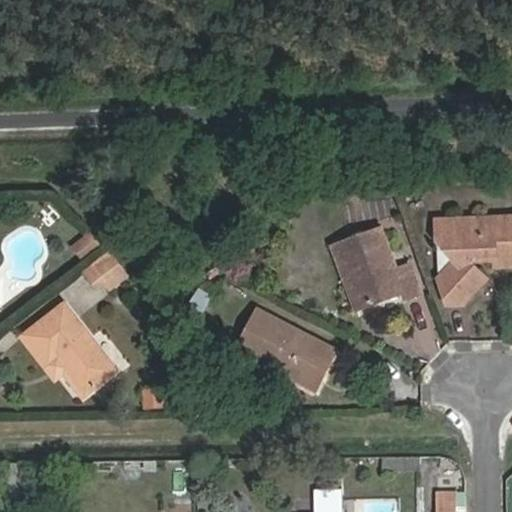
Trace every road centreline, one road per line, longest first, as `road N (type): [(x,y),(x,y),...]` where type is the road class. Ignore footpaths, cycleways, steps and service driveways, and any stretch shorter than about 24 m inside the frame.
road 1 (unclassified): [(0,122),(511,102)]
road 2 (track): [(0,439),(491,426)]
road 3 (residential): [(491,377),(491,511)]
